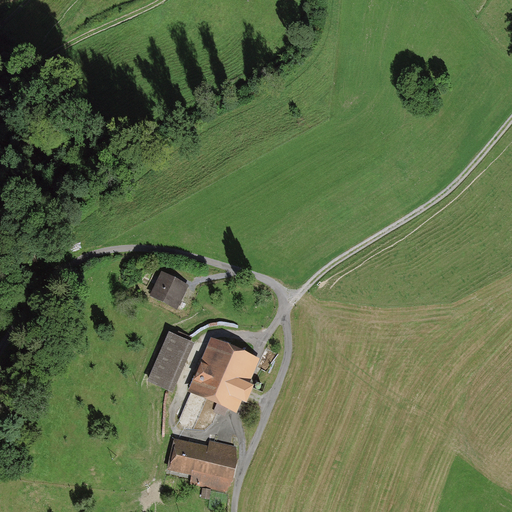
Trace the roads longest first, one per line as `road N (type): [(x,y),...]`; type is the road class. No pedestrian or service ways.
road 1 (track): [(0,351),(72,262),(101,249),(158,249),(277,286),(288,310),(289,349),(232,511)]
road 2 (track): [(288,310),(319,273),(427,206),(511,115)]
road 3 (track): [(0,59),(144,14),(161,0)]
